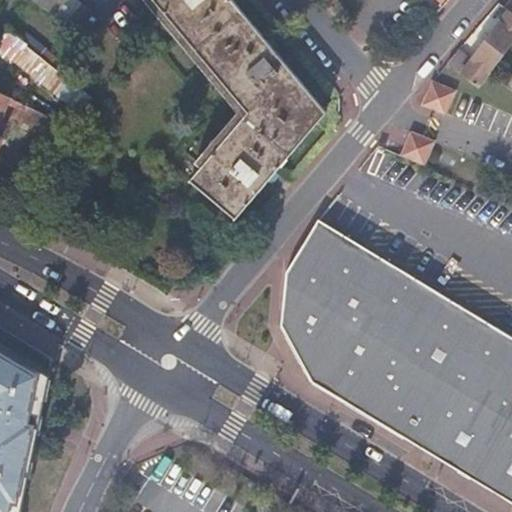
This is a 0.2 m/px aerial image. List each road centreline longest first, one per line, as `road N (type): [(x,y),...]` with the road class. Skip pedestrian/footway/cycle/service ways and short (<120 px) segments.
road 1 (primary): [(457,511),(186,345)]
road 2 (residential): [(186,345),(388,101)]
road 3 (primary): [(156,381),(375,511)]
road 4 (primary): [(186,345),(0,241)]
road 5 (primary): [(0,286),(156,381)]
road 6 (residential): [(78,511),(156,381)]
road 7 (residential): [(388,101),(475,0)]
road 8 (residential): [(302,0),(388,101)]
